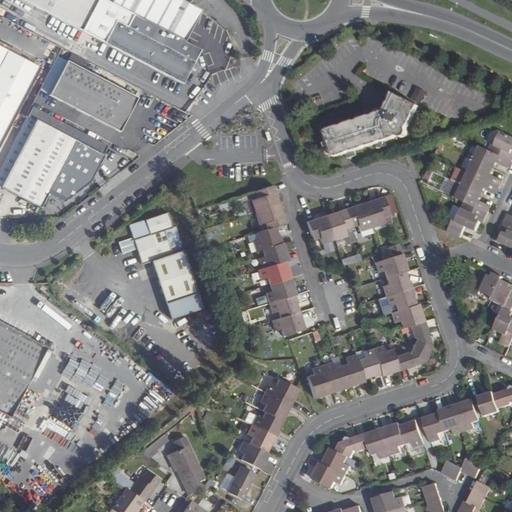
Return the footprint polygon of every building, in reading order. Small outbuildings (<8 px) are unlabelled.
[(22,0),(93,37),(111,4),(103,0),(22,0)] [(112,0),(111,4),(166,33),(185,42),(201,11),(180,0),(112,0)] [(93,38),(182,84),(200,51),(185,42),(166,33),(111,4),(93,37),(93,38)] [(0,145),(40,68),(0,46),(0,145)] [(137,98),(66,62),(49,95),(119,132),(137,98)] [(342,125),(341,123),(320,130),(324,144),(329,142),(333,157),(398,136),(399,137),(401,137),(403,137),(404,136),(406,135),(407,134),(407,132),(407,130),(407,129),(418,106),(393,93),(384,111),(369,117),(368,115),(355,119),(356,120),(342,125)] [(0,187),(0,188),(40,209),(47,195),(63,203),(90,183),(104,157),(103,156),(107,147),(31,107),(0,166),(0,187)] [(491,143),(488,150),(511,161),(511,152),(511,151),(511,137),(500,132),(494,144),(491,143)] [(511,161),(488,150),(479,146),(473,159),(490,167),(492,164),(496,166),(497,163),(509,169),(511,161)] [(473,159),(467,172),(500,187),(503,181),(492,175),(493,173),(489,171),(490,167),(473,159)] [(485,188),(497,194),(500,187),(467,172),(461,184),(478,193),(480,189),(484,191),(485,188)] [(477,196),(478,193),(461,184),(452,180),(445,193),(455,198),(464,202),(488,213),(491,207),(479,201),(481,198),(477,196)] [(250,201),(254,213),(279,205),(273,186),(255,192),(257,199),(250,201)] [(392,196),(384,198),(389,214),(397,212),(392,196)] [(384,198),(384,197),(364,203),(372,228),(384,224),(383,218),(390,216),(389,214),(384,198)] [(485,220),(488,213),(464,202),(455,221),(453,220),(447,231),(461,238),(466,227),(476,231),(480,222),(476,220),(477,217),(485,220)] [(372,228),(364,203),(344,210),(350,228),(358,226),(359,231),(372,228)] [(276,227),(285,224),(279,205),(254,213),(258,225),(263,223),(266,230),(276,227)] [(344,230),(350,228),(344,210),(325,215),(333,240),(346,236),(344,230)] [(138,255),(141,265),(151,262),(182,251),(176,228),(173,229),(168,214),(129,227),(132,238),(136,249),(139,248),(141,253),(138,255)] [(319,238),(321,243),(333,240),(325,215),(306,221),(312,240),(319,238)] [(503,233),(499,242),(511,248),(511,224),(505,221),(502,228),(508,231),(506,235),(503,233)] [(256,252),(262,250),(283,243),(280,236),(279,236),(276,227),(266,230),(257,233),(259,240),(254,242),(256,252)] [(132,238),(118,243),(121,254),(136,249),(132,238)] [(285,261),(289,260),(283,243),(262,250),(264,257),(258,259),(262,269),(285,261)] [(399,244),(389,247),(392,257),(402,254),(399,244)] [(202,310),(182,251),(151,262),(170,321),(202,310)] [(378,273),(384,272),(385,278),(405,272),(408,271),(402,254),(392,257),(375,263),(378,273)] [(267,279),(269,285),(291,278),(285,261),(262,269),(258,270),(261,280),(267,279)] [(291,264),(294,276),(303,274),(299,262),(291,264)] [(488,275),(490,271),(484,268),(472,291),(479,295),(480,292),(493,298),(502,280),(503,277),(493,272),(492,277),(488,275)] [(382,286),(385,296),(412,288),(410,280),(408,281),(405,272),(385,278),(388,285),(382,286)] [(268,302),(296,294),(291,278),(269,285),(271,292),(265,294),(268,302)] [(504,306),(503,308),(511,311),(511,308),(511,289),(509,287),(510,284),(502,280),(493,298),(492,300),(504,306)] [(388,306),(394,304),(396,311),(415,305),(412,296),(415,295),(412,288),(385,296),(388,306)] [(277,312),(279,318),(299,312),(296,302),(298,302),(296,294),(268,302),(272,314),(277,312)] [(419,304),(415,305),(396,311),(391,313),(394,323),(399,321),(401,328),(409,326),(424,321),(419,304)] [(511,312),(511,311),(503,308),(494,328),(505,334),(501,342),(510,347),(511,341),(511,316),(511,314),(511,312)] [(282,336),(304,329),(299,312),(279,318),(271,321),(275,331),(281,330),(282,336)] [(413,338),(416,339),(412,346),(427,355),(431,347),(430,342),(433,341),(433,339),(433,338),(431,337),(429,337),(424,321),(409,326),(413,338)] [(46,352),(46,350),(0,325),(0,412),(11,418),(33,376),(46,352)] [(316,342),(322,340),(318,330),(312,332),(316,342)] [(372,349),(381,376),(398,370),(393,356),(391,349),(384,351),(383,346),(372,349)] [(419,363),(424,361),(427,355),(412,346),(409,354),(405,353),(393,356),(398,370),(413,366),(414,367),(415,368),(417,368),(419,367),(419,366),(419,363)] [(374,378),(381,376),(372,349),(362,352),(364,358),(357,360),(363,379),(374,376),(374,378)] [(37,379),(50,354),(46,352),(33,376),(37,379)] [(345,357),(347,363),(341,365),(348,387),(364,382),(363,379),(357,360),(355,355),(345,357)] [(333,368),(331,362),(321,366),(330,393),(348,387),(341,365),(333,368)] [(306,377),(313,398),(330,393),(321,366),(311,369),(313,374),(306,377)] [(275,386),(269,383),(264,392),(290,406),(298,390),(278,379),(275,386)] [(511,405),(511,403),(511,385),(510,386),(509,387),(509,389),(509,390),(494,394),(499,409),(511,405)] [(282,421),(290,406),(264,392),(260,402),(265,404),(262,411),(265,413),(282,421)] [(494,394),(493,392),(472,399),(477,415),(484,413),(486,418),(500,413),(499,409),(494,394)] [(477,415),(472,399),(456,404),(465,433),(475,429),(473,423),(479,422),(477,415)] [(456,404),(438,410),(439,413),(446,433),(454,430),(455,436),(465,433),(456,404)] [(262,418),(256,415),(252,424),(277,437),(280,431),(278,430),(282,421),(265,413),(262,418)] [(440,434),(446,433),(439,413),(430,415),(429,413),(422,415),(423,419),(428,436),(431,443),(441,440),(440,434)] [(408,419),(409,422),(400,425),(407,445),(413,443),(415,449),(425,445),(422,438),(417,421),(416,417),(408,419)] [(419,420),(417,421),(422,438),(425,437),(428,436),(423,419),(419,420)] [(400,425),(399,423),(382,428),(391,456),(401,453),(399,448),(407,445),(400,425)] [(273,445),(277,437),(252,424),(247,434),(252,437),(249,444),(266,453),(271,443),(273,445)] [(391,456),(382,428),(365,434),(370,449),(372,456),(379,454),(381,459),(391,456)] [(345,441),(339,443),(336,451),(349,457),(352,459),(357,452),(358,453),(370,449),(365,434),(351,438),(350,438),(349,437),(348,437),(346,437),(345,437),(345,439),(345,440),(345,441)] [(268,454),(266,453),(249,444),(243,441),(239,452),(243,454),(241,460),(260,469),(268,454)] [(198,467),(188,446),(172,453),(166,456),(174,470),(177,469),(189,494),(193,489),(199,481),(203,478),(198,467)] [(325,457),(323,456),(319,462),(345,475),(350,466),(345,463),(349,457),(336,451),(330,448),(325,457)] [(476,479),(482,467),(467,459),(462,469),(448,461),(442,474),(456,481),(461,471),(476,479)] [(341,485),(345,475),(319,462),(311,478),(332,489),(336,482),(341,485)] [(251,483),(253,484),(257,474),(240,466),(227,492),(242,500),(251,483)] [(142,500),(145,495),(148,496),(159,480),(147,470),(141,480),(137,478),(133,484),(118,472),(113,479),(126,488),(128,490),(142,500)] [(189,494),(192,497),(202,483),(199,481),(193,489),(189,494)] [(480,509),(491,488),(479,482),(468,503),(476,507),(480,509)] [(445,511),(436,484),(423,488),(430,511),(445,511)] [(132,511),(142,500),(128,490),(126,488),(111,510),(113,511),(132,511)] [(402,497),(397,498),(394,492),(372,498),(376,511),(389,511),(405,507),(402,497)] [(183,511),(192,501),(187,497),(186,500),(176,511),(183,511)] [(458,511),(473,511),(476,507),(468,503),(464,500),(458,511)] [(206,511),(192,501),(183,511),(206,511)]
